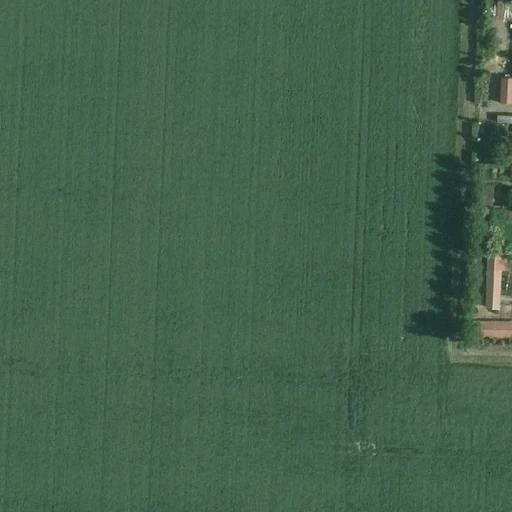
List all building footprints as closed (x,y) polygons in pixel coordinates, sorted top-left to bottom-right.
[(511,79),(502,79),(501,105),(511,105),(511,79)] [(476,186),(475,211),(488,211),(492,211),(493,187),(476,186)] [(488,211),(475,211),(474,229),(511,230),(511,211),(492,211),(488,211)] [(508,256),(485,255),(483,309),(496,309),(498,270),(508,271),(508,256)] [(511,337),(511,319),(472,319),(472,337),(511,337)]
